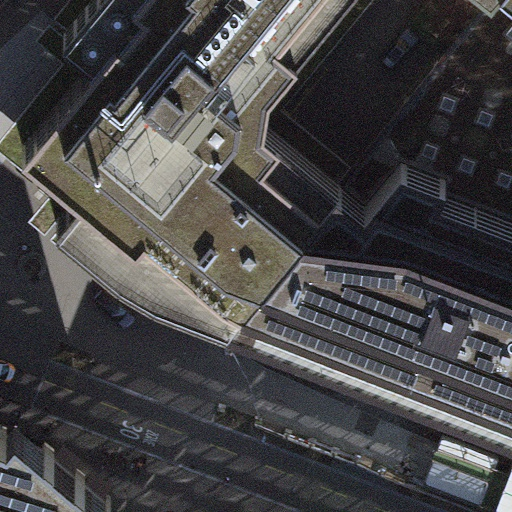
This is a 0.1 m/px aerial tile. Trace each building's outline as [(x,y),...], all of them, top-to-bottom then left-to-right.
[(60,0),(35,31),(68,60),(0,134),(0,143),(50,190),(27,219),(124,294),(208,332),(435,415),(440,399),(225,316),(157,292),(114,268),(54,217),(80,186),(22,139),(92,55),(63,29),(87,0),(60,0)] [(87,0),(63,29),(92,55),(206,145),(251,104),(336,0),(87,0)] [(371,0),(336,0),(251,104),(340,177),(367,199),(404,155),(447,172),(441,186),(511,213),(511,0),(486,0),(353,160),(287,100),(371,0)] [(206,145),(92,55),(22,139),(80,186),(54,217),(114,268),(157,292),(225,316),(340,177),(251,104),(206,145)] [(511,430),(511,213),(441,186),(447,172),(404,155),(367,199),(340,177),(225,316),(440,399),(435,415),(507,442),(511,430)] [(100,511),(113,497),(15,419),(9,428),(0,424),(0,511),(100,511)]
